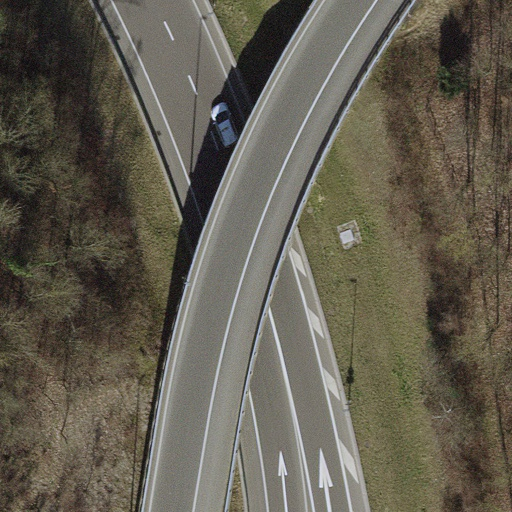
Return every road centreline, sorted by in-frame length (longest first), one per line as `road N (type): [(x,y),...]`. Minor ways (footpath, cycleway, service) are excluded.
road 1 (secondary): [(173,511),(201,351),(244,214),(306,77),(353,0)]
road 2 (motorway): [(336,511),(278,287),(190,81)]
road 3 (secondary): [(289,511),(262,348),(190,81)]
